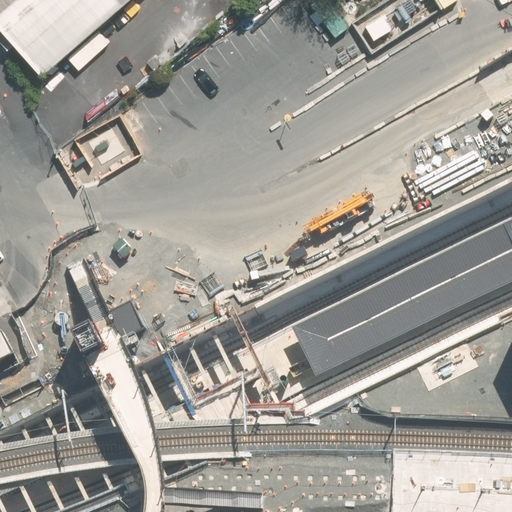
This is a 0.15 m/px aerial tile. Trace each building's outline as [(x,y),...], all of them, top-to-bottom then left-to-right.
[(0,0),(0,42),(35,82),(127,0),(0,0)] [(469,0),(436,0),(446,15),(469,0)] [(511,0),(488,0),(511,41),(511,0)] [(286,140),(277,125),(241,146),(250,160),(286,140)] [(165,166),(146,127),(61,171),(78,202),(93,194),(97,202),(165,166)] [(180,197),(214,176),(201,155),(167,176),(180,197)] [(511,218),(291,326),(316,376),(511,280),(511,218)] [(134,302),(112,313),(125,340),(148,329),(134,302)] [(82,348),(88,360),(98,355),(107,350),(101,338),(95,326),(85,331),(76,336),(82,348)] [(282,364),(169,371),(189,413),(284,407),(282,364)]
